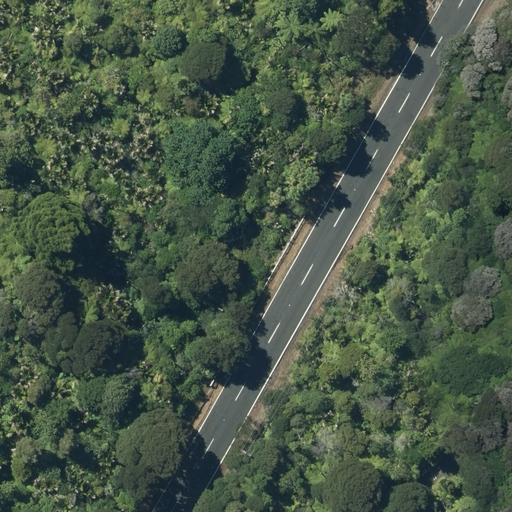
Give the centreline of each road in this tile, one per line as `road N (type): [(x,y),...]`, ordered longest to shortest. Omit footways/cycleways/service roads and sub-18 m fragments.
road 1 (tertiary): [(467,0),(171,511)]
road 2 (unknown): [(359,511),(511,430)]
